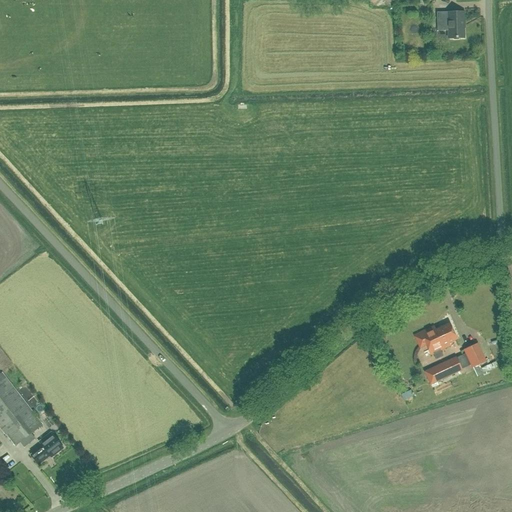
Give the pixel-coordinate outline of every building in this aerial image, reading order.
[(463,22),(463,13),(436,14),(437,31),(447,31),(448,39),(463,38),(463,22)] [(433,354),(435,360),(443,356),(440,350),(450,346),(448,343),(456,339),(449,323),(435,330),(433,326),(414,335),(419,348),(426,345),(431,355),(433,354)] [(485,362),(477,344),(463,350),(471,369),(473,368),(477,377),(482,374),(478,365),(485,362)] [(461,370),(455,357),(423,372),(430,385),(461,370)] [(43,424),(1,373),(0,373),(0,428),(15,447),(43,424)] [(42,446),(30,455),(38,465),(49,456),(51,458),(63,449),(50,433),(38,442),(42,446)]
